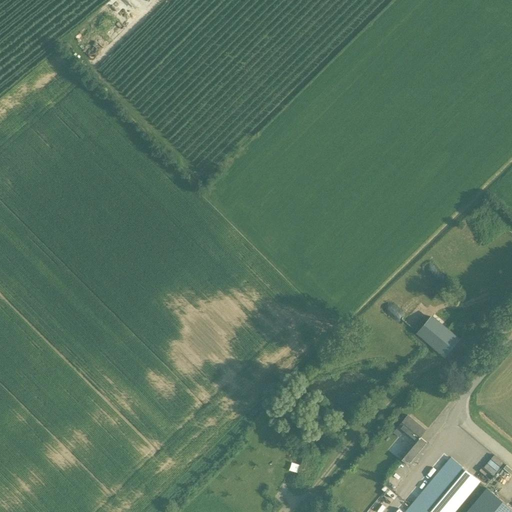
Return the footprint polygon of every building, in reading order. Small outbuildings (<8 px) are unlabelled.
[(432,317),(419,333),(443,353),(444,354),(457,338),(432,317)] [(400,458),(410,467),(429,443),(420,435),(425,429),(408,415),(398,427),(393,432),(398,437),(403,431),(414,441),(400,458)] [(286,469),(297,473),(301,460),(290,456),(286,469)] [(456,511),(481,483),(450,457),(405,511),(456,511)] [(511,511),(511,508),(487,487),(466,511),(511,511)] [(385,488),(382,491),(392,499),(394,496),(385,488)]
